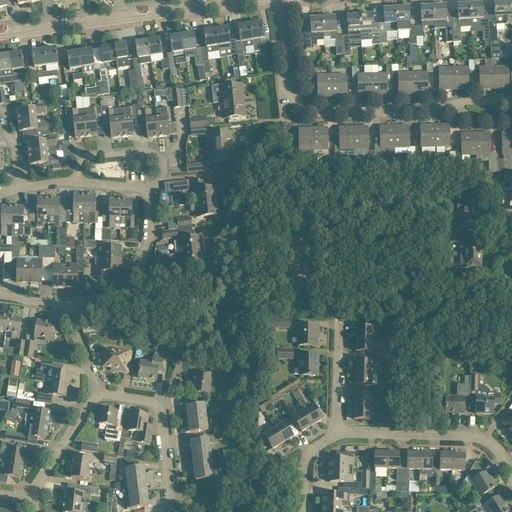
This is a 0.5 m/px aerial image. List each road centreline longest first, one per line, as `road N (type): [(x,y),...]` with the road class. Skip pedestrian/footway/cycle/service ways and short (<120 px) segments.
road 1 (residential): [(457,105),(303,113),(294,101),(283,0)]
road 2 (residential): [(257,0),(0,35)]
road 3 (residential): [(337,432),(475,438),(511,478)]
road 4 (residential): [(171,511),(157,406),(94,393)]
road 5 (residential): [(147,187),(142,254),(128,288),(105,303),(72,307)]
road 6 (residential): [(29,499),(94,393)]
